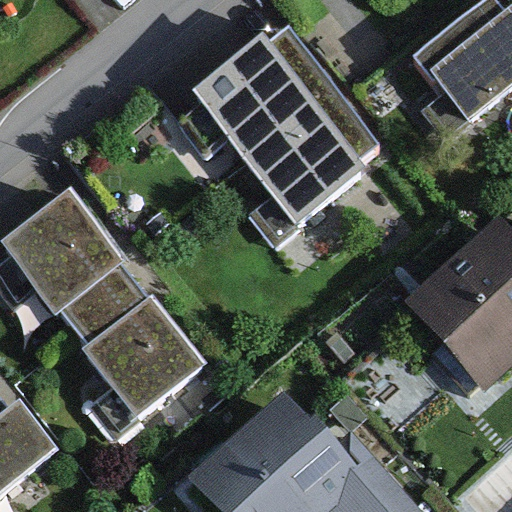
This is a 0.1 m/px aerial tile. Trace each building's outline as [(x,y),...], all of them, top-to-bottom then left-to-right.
[(441,104),(425,116),(451,148),(473,131),(511,100),(511,25),(510,27),(496,9),(416,72),(441,104)] [(248,169),(335,99),(290,43),(267,61),(260,52),(196,104),(204,114),(184,130),(213,165),(232,150),(248,169)] [(335,99),(248,169),(271,198),(250,215),(281,252),(366,183),(356,172),(379,153),(335,99)] [(73,340),(132,292),(66,213),(0,267),(0,269),(52,332),(60,325),(73,340)] [(476,396),(511,364),(511,243),(494,224),(398,311),(476,396)] [(132,292),(73,340),(92,363),(81,372),(135,437),(205,380),(132,292)] [(209,511),(330,511),(340,504),(346,511),(415,511),(368,458),(346,477),(278,400),(184,482),(209,511)] [(0,507),(59,462),(22,416),(9,426),(0,414),(0,507)]
